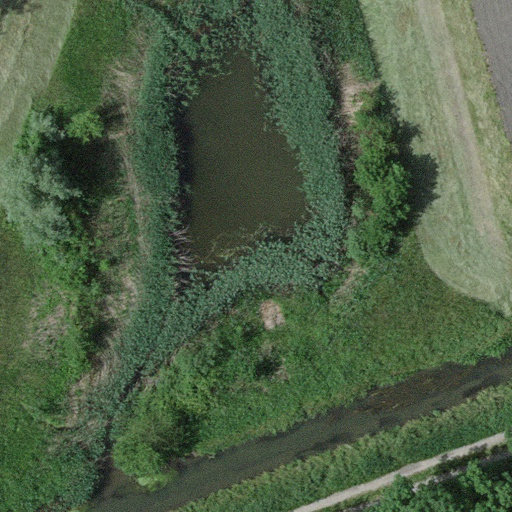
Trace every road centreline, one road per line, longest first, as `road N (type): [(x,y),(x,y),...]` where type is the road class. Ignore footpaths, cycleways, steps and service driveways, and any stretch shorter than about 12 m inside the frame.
road 1 (track): [(426,0),(498,269)]
road 2 (track): [(326,511),(511,443)]
